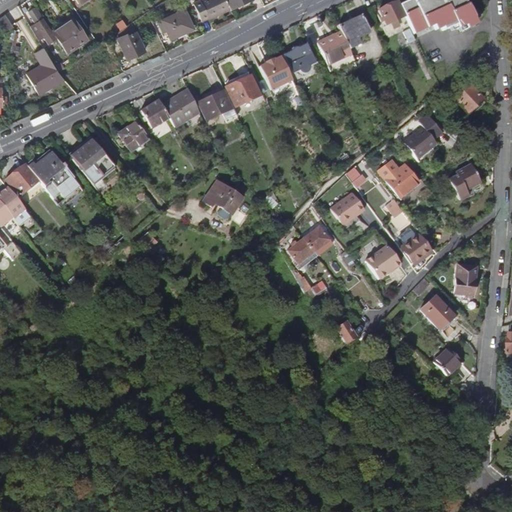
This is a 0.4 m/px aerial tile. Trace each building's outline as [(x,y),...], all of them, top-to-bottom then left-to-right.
[(230,11),(224,0),(208,0),(201,3),(200,2),(193,5),(201,23),(208,19),(209,21),(230,11)] [(224,0),(230,11),(253,0),(252,0),(224,0)] [(395,0),(379,8),(386,23),(403,15),(398,4),(396,0),(395,0)] [(471,10),(470,9),(467,4),(464,0),(406,0),(398,4),(414,34),(433,26),(435,31),(441,28),(442,31),(458,24),(460,29),(465,26),(467,29),(477,24),(475,19),(471,10)] [(18,7),(4,15),(12,27),(25,18),(18,7)] [(478,7),(471,10),(475,19),(482,16),(480,11),(478,7)] [(34,10),(28,13),(35,25),(34,26),(48,47),(55,43),(50,37),(52,36),(46,26),(45,27),(34,10)] [(170,40),(192,30),(184,11),(158,23),(163,34),(166,32),(170,40)] [(336,25),(340,32),(347,47),(357,42),(355,37),(368,31),(360,14),(336,25)] [(51,29),(66,54),(85,42),(71,17),(51,29)] [(347,47),(340,32),(317,44),(327,65),(350,54),(347,47)] [(117,41),(126,62),(144,54),(135,34),(126,38),(125,37),(117,41)] [(101,52),(86,58),(94,75),(114,66),(104,45),(99,47),(101,52)] [(310,66),(315,63),(307,45),(284,56),(293,74),(299,71),(301,73),(304,74),(306,74),(309,72),(310,70),(310,66)] [(26,75),(36,93),(43,89),(45,92),(64,82),(57,73),(42,49),(33,54),(41,67),(26,75)] [(294,87),(280,57),(273,60),(272,58),(264,62),(265,64),(258,67),(272,97),(294,87)] [(232,81),(235,87),(250,80),(247,74),(232,81)] [(258,97),(250,80),(235,87),(225,91),(232,109),(258,97)] [(453,95),(467,111),(482,98),(468,82),(453,95)] [(222,113),(230,109),(220,89),(201,98),(202,101),(196,104),(204,121),(222,113)] [(197,113),(186,90),(159,106),(167,119),(172,127),(197,113)] [(167,119),(159,106),(156,100),(137,111),(148,130),(167,119)] [(237,118),(232,109),(230,109),(222,113),(227,122),(237,118)] [(417,121),(422,126),(403,142),(415,157),(434,141),(432,138),(440,131),(427,115),(424,115),(417,121)] [(146,139),(134,122),(117,134),(129,151),(146,139)] [(91,140),(70,157),(91,183),(112,166),(102,154),(104,152),(100,147),(98,149),(91,140)] [(48,177),(64,198),(78,186),(66,171),(67,170),(61,161),(59,163),(49,150),(35,162),(48,177)] [(465,158),(451,166),(452,169),(444,174),(457,199),(466,194),(464,190),(478,181),(465,158)] [(26,165),(41,183),(48,177),(35,162),(33,164),(31,161),(26,165)] [(363,161),(346,173),(356,188),(373,176),(363,161)] [(36,180),(23,163),(3,179),(16,195),(25,188),(36,180)] [(384,179),(397,196),(416,182),(402,165),(384,179)] [(38,182),(36,180),(25,188),(27,191),(38,182)] [(201,202),(210,208),(212,204),(219,208),(229,216),(241,199),(216,181),(201,202)] [(29,216),(23,210),(5,187),(0,191),(0,205),(11,218),(17,226),(29,216)] [(350,192),(328,209),(342,226),(363,209),(350,192)] [(268,195),(263,200),(272,209),(277,204),(274,201),(268,195)] [(382,203),(389,212),(398,206),(390,197),(382,203)] [(0,226),(11,218),(0,205),(0,226)] [(227,219),(229,216),(219,208),(217,211),(217,216),(223,220),(227,219)] [(311,247),(316,254),(331,243),(317,225),(302,237),(311,247)] [(156,243),(146,232),(137,240),(147,250),(156,243)] [(401,246),(414,262),(429,250),(416,234),(401,246)] [(10,260),(19,253),(5,236),(0,239),(0,249),(10,260)] [(311,247),(302,237),(286,249),(300,267),(316,254),(311,247)] [(387,247),(365,263),(378,281),(392,272),(394,274),(402,268),(387,247)] [(471,295),(474,267),(457,265),(453,293),(471,295)] [(74,275),(67,282),(69,284),(74,281),(75,283),(78,280),(74,275)] [(315,294),(326,288),(322,281),(311,287),(315,294)] [(73,284),(67,289),(70,292),(75,287),(73,284)] [(437,295),(423,307),(441,328),(455,315),(437,295)] [(359,306),(367,317),(373,313),(365,302),(359,306)] [(367,317),(359,306),(354,310),(362,321),(367,317)] [(461,313),(471,325),(477,321),(467,308),(461,313)] [(354,336),(345,322),(336,327),(345,342),(354,336)] [(400,322),(395,327),(399,331),(403,326),(400,322)] [(461,363),(448,349),(434,362),(447,377),(461,363)] [(468,386),(469,383),(464,374),(452,380),(459,391),(468,386)]
